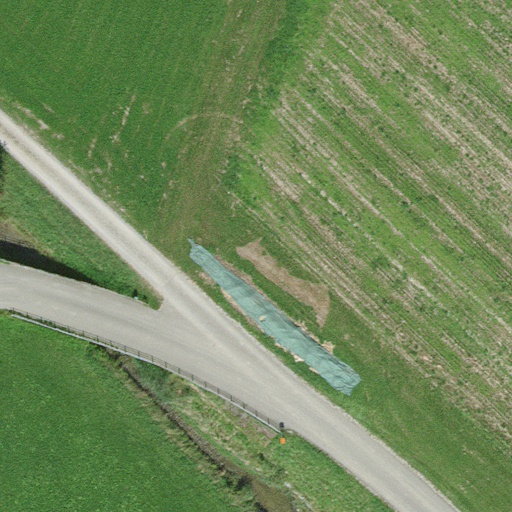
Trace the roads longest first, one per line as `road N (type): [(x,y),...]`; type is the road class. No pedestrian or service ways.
road 1 (unclassified): [(423,511),(254,367),(156,329),(0,285)]
road 2 (track): [(0,137),(104,218),(254,367)]
